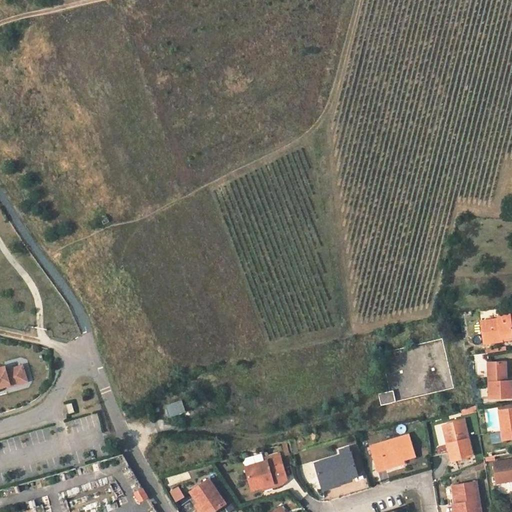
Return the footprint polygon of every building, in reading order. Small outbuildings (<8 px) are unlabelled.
[(104,223),(110,220),(107,214),(101,217),(104,223)] [(511,313),(505,314),(505,318),(487,321),(490,342),(508,339),(508,337),(511,336),(511,313)] [(491,361),(492,396),(511,396),(511,380),(508,381),(507,360),(491,361)] [(24,366),(7,370),(6,367),(0,368),(0,387),(6,386),(5,384),(10,383),(11,385),(11,386),(28,382),(24,366)] [(380,384),(381,395),(396,393),(394,382),(391,382),(380,384)] [(168,416),(184,411),(180,399),(164,405),(168,416)] [(65,404),(66,413),(74,412),(72,403),(65,404)] [(502,439),(511,437),(511,405),(502,407),(502,405),(497,405),(502,439)] [(465,419),(448,423),(452,440),(448,442),(452,459),(473,453),(465,419)] [(444,424),(448,442),(452,440),(448,423),(444,424)] [(442,424),(436,425),(440,454),(446,453),(442,424)] [(379,443),(379,446),(371,449),(378,470),(386,467),(384,463),(414,454),(408,434),(379,443)] [(315,462),(323,487),(341,482),(340,479),(358,474),(351,450),(315,462)] [(244,467),(252,489),(273,482),(274,485),(282,482),(286,477),(277,453),(264,457),(265,460),(244,467)] [(511,456),(493,459),(497,479),(511,477),(511,456)] [(190,493),(194,498),(205,511),(213,511),(225,502),(207,479),(190,493)] [(453,483),(456,496),(456,502),(459,502),(460,511),(481,511),(476,480),(453,483)] [(179,485),(169,490),(175,501),(185,497),(179,485)] [(148,496),(142,487),(135,492),(141,501),(148,496)] [(198,511),(205,511),(194,498),(192,500),(196,506),(195,507),(198,511)]
